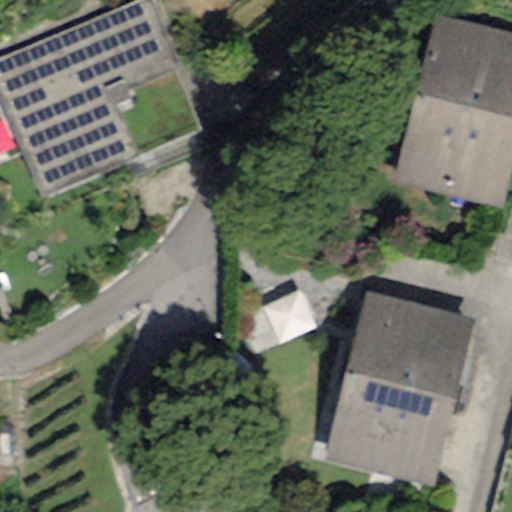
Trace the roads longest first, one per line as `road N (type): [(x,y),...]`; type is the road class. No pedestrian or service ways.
road 1 (unclassified): [(214,117),(205,219),(179,314),(142,403),(139,463),(150,511)]
road 2 (unknown): [(511,346),(480,511)]
